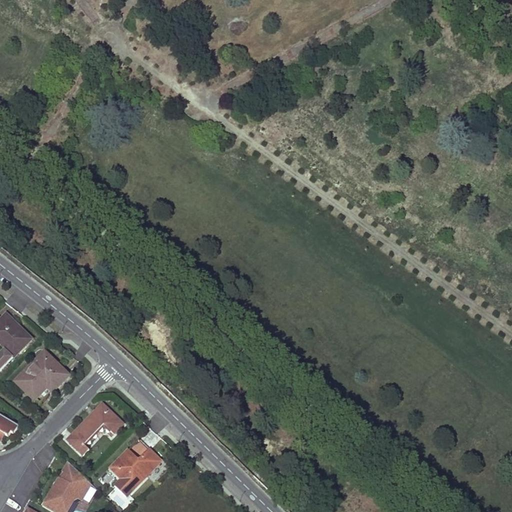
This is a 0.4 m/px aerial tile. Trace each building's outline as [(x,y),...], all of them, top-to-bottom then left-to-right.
[(18,327),(6,316),(0,322),(0,337),(17,355),(31,341),(18,327)] [(17,355),(0,337),(0,345),(13,359),(17,355)] [(0,375),(13,361),(2,351),(0,352),(0,375)] [(67,377),(45,354),(17,383),(34,400),(35,399),(41,405),(51,394),(67,377)] [(123,425),(103,406),(80,430),(69,442),(84,457),(90,451),(85,446),(105,425),(115,435),(123,425)] [(18,428),(0,417),(0,432),(6,436),(9,438),(11,434),(15,436),(18,428)] [(140,462),(129,452),(112,470),(123,481),(116,488),(127,498),(161,463),(154,455),(150,451),(140,462)] [(93,486),(69,464),(63,475),(66,476),(63,481),(60,479),(54,489),(46,503),(59,511),(68,511),(74,503),(79,500),(83,502),(93,486)] [(156,483),(163,472),(158,468),(151,479),(156,483)] [(43,507),(51,511),(59,511),(46,503),(43,507)]
